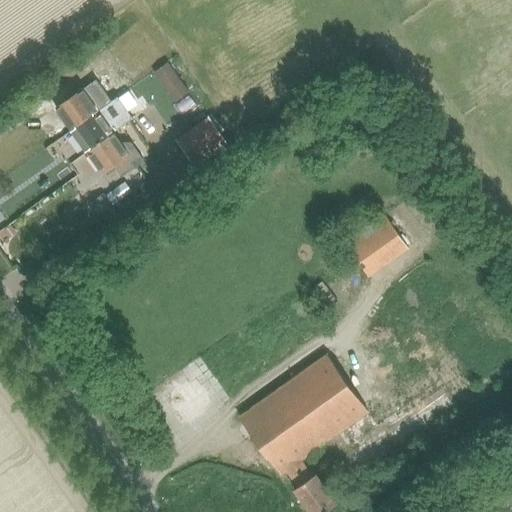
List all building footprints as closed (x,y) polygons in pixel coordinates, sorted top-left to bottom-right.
[(167,65),(154,74),(169,95),(182,86),(167,65)] [(111,103),(95,81),(55,109),(71,131),(107,105),(111,103)] [(122,126),(107,105),(71,131),(85,152),(112,133),(122,126)] [(195,167),(227,144),(207,117),(175,139),(195,167)] [(112,133),(85,152),(101,174),(113,166),(121,177),(142,162),(130,144),(123,149),(112,133)] [(2,157),(7,170),(27,162),(22,149),(2,157)] [(368,279),(408,250),(383,215),(343,244),(368,279)] [(293,491),(308,511),(325,511),(336,505),(314,475),(311,477),(300,461),(323,445),(367,413),(326,356),(239,417),(280,475),(285,472),(297,488),(293,491)] [(367,414),(378,437),(410,422),(399,399),(367,414)]
